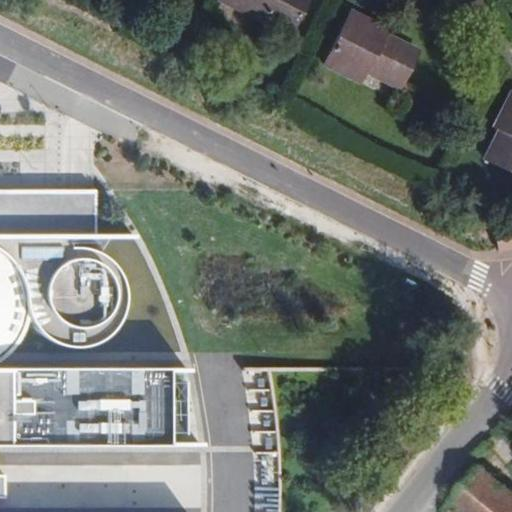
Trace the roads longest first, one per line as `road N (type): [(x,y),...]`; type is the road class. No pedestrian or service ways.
road 1 (residential): [(0,34),(511,294)]
road 2 (tertiary): [(511,374),(407,511)]
